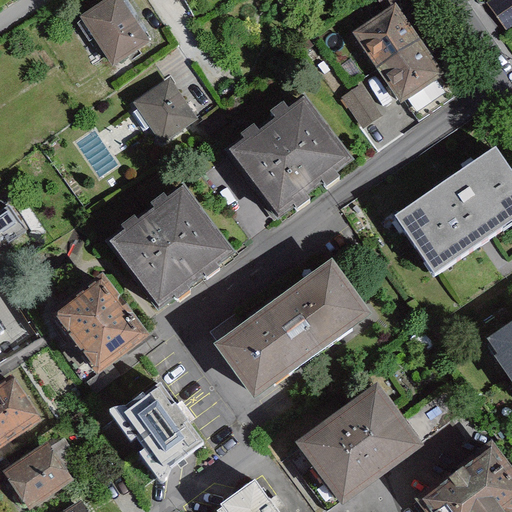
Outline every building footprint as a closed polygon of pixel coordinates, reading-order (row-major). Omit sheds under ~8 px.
[(511,0),(493,0),(490,2),(509,32),(511,29),(511,0)] [(120,2),(88,23),(117,68),(149,47),(120,2)] [(449,81),(399,10),(355,41),(405,112),(449,81)] [(170,80),(139,100),(163,137),(194,117),(170,80)] [(385,116),(364,84),(344,97),(365,129),(385,116)] [(353,165),(305,101),(232,154),(280,219),(353,165)] [(511,227),(511,169),(499,151),(397,219),(436,278),(486,245),(511,227)] [(234,257),(187,193),(114,247),(162,311),(234,257)] [(369,318),(335,270),(224,350),(258,397),(369,318)] [(146,338),(103,282),(57,316),(100,373),(112,364),(146,338)] [(0,349),(24,334),(0,296),(0,349)] [(511,331),(492,345),(511,375),(511,331)] [(122,376),(112,364),(100,373),(87,383),(97,395),(122,376)] [(0,436),(36,413),(12,375),(0,383),(0,436)] [(379,384),(303,439),(344,494),(419,439),(379,384)] [(211,434),(176,387),(141,413),(175,460),(211,434)] [(69,479),(45,444),(6,471),(29,505),(69,479)] [(501,511),(511,504),(511,466),(496,444),(427,495),(439,511),(501,511)] [(279,511),(255,479),(216,508),(219,511),(279,511)] [(85,511),(80,503),(67,511),(85,511)]
